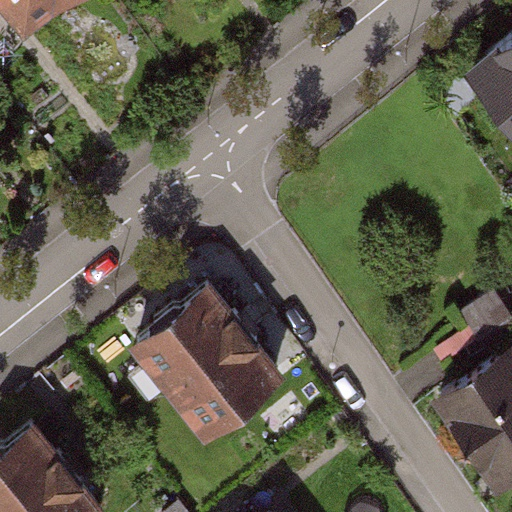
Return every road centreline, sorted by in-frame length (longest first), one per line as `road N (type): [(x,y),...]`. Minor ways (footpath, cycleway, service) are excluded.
road 1 (residential): [(214,157),(462,511)]
road 2 (residential): [(0,325),(214,157)]
road 3 (residential): [(214,157),(408,0)]
